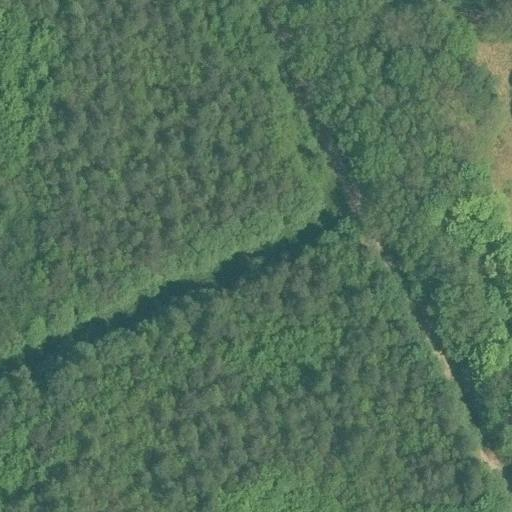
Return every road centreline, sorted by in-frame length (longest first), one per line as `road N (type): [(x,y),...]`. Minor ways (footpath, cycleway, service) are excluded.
road 1 (track): [(511,503),(359,209)]
road 2 (track): [(359,209),(246,0)]
